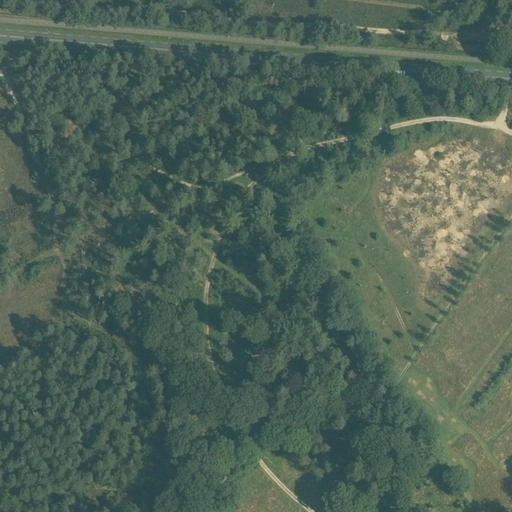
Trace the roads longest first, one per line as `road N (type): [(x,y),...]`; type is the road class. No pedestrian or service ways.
road 1 (track): [(306,508),(244,442),(214,379),(207,281),(230,212),(265,171),(309,147),(447,119),(511,131)]
road 2 (primary): [(511,79),(0,36)]
road 3 (track): [(511,37),(12,0)]
road 4 (track): [(306,508),(511,217)]
road 5 (track): [(213,259),(263,299),(304,400),(363,463),(391,511)]
